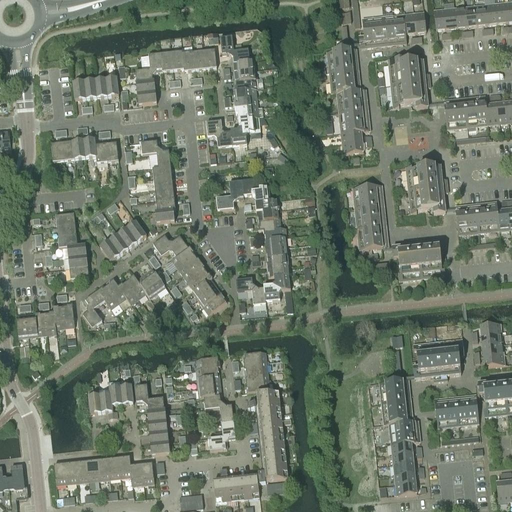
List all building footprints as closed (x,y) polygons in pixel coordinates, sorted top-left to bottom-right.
[(507,26),(505,6),(495,7),(497,27),(507,26)] [(495,7),(485,8),(487,28),(497,27),(495,7)] [(487,28),(485,8),(474,9),(477,29),(487,28)] [(474,9),(464,10),(467,30),(477,29),(474,9)] [(467,30),(464,10),(454,11),(456,31),(467,30)] [(454,11),(444,12),(446,32),(456,31),(454,11)] [(436,34),(446,32),(444,12),(434,13),(436,34)] [(413,16),(415,37),(426,35),(424,15),(413,16)] [(413,16),(403,17),(405,38),(406,38),(415,37),(413,16)] [(407,47),(406,38),(405,38),(403,17),(362,22),(365,51),(407,47)] [(234,54),(242,53),(241,47),(233,48),(232,39),(220,41),(222,58),(229,57),(230,59),(234,54)] [(248,52),(242,53),(234,54),(230,59),(231,60),(232,66),(250,64),(248,52)] [(336,96),(341,137),(361,135),(370,134),(365,93),(360,93),(356,52),(327,55),(331,97),(336,96)] [(215,53),(204,54),(206,72),(217,71),(215,53)] [(171,55),(173,74),(184,73),(182,56),(183,56),(182,54),(171,55)] [(195,73),(206,72),(204,54),(193,55),(195,73)] [(162,75),(173,74),(171,55),(160,57),(162,74),(162,75)] [(184,75),(195,73),(193,55),(183,56),(182,56),(184,73),(184,75)] [(150,72),(155,76),(156,75),(162,74),(160,57),(148,58),(150,72)] [(388,62),(390,78),(393,111),(399,111),(399,108),(427,105),(426,91),(430,91),(429,77),(424,78),(423,64),(406,66),(405,60),(388,62)] [(255,64),(250,64),(232,66),(233,76),(256,73),(255,64)] [(154,78),(155,76),(150,72),(135,74),(137,86),(154,84),(154,78)] [(257,83),(256,73),(233,76),(234,85),(257,83)] [(105,82),(108,101),(119,99),(116,81),(105,82)] [(97,102),(108,101),(105,82),(95,83),(97,102)] [(84,85),(86,103),(97,102),(95,83),(84,85)] [(258,92),(257,83),(234,85),(235,94),(233,94),(233,95),(258,92)] [(155,95),(155,92),(154,84),(137,86),(136,86),(137,97),(155,95)] [(75,104),(86,103),(84,85),(73,86),(75,104)] [(258,92),(233,95),(234,104),(257,102),(256,93),(258,92)] [(157,106),(155,95),(137,97),(138,108),(157,106)] [(486,108),(485,99),(443,104),(446,133),(488,128),(486,108)] [(259,101),(257,102),(234,104),(235,113),(260,111),(259,101)] [(508,126),(506,106),(496,107),(498,127),(508,126)] [(496,107),(486,108),(488,128),(498,127),(496,107)] [(262,110),(260,111),(235,113),(236,123),(238,123),(238,122),(253,121),(259,120),(263,120),(262,110)] [(260,135),(259,120),(253,121),(238,122),(238,123),(239,131),(242,131),(243,139),(246,139),(248,136),(260,135)] [(217,142),(220,142),(219,134),(222,133),(221,124),(206,126),(208,140),(214,140),(217,142)] [(247,148),(246,139),(243,139),(242,131),(239,131),(237,134),(231,135),(232,150),(247,148)] [(219,134),(220,142),(217,142),(218,151),(232,150),(231,135),(224,135),(222,133),(219,134)] [(362,145),(361,135),(341,137),(342,147),(362,145)] [(0,153),(3,153),(3,155),(11,154),(10,141),(3,142),(2,137),(0,137),(0,153)] [(273,140),(269,143),(274,150),(278,148),(273,140)] [(94,142),(83,143),(85,162),(96,161),(95,148),(94,142)] [(83,143),(73,145),(75,163),(85,162),(83,143)] [(142,158),(157,157),(160,152),(159,151),(158,144),(141,146),(142,158)] [(73,145),(62,146),(64,164),(75,163),(73,145)] [(362,145),(342,147),(343,158),(363,156),(362,145)] [(53,165),(64,164),(62,146),(51,147),(53,165)] [(105,147),(108,165),(119,164),(117,146),(105,147)] [(105,147),(95,148),(96,161),(96,167),(108,165),(105,147)] [(157,157),(158,171),(171,170),(169,153),(162,153),(160,152),(157,157)] [(280,156),(277,160),(285,166),(288,162),(280,156)] [(416,213),(445,210),(443,196),(448,196),(446,182),(442,183),(440,169),(412,172),(412,169),(406,170),(411,216),(417,216),(416,213)] [(152,171),(154,182),(172,180),(171,170),(158,171),(152,171)] [(154,182),(155,193),(173,191),(172,180),(154,182)] [(243,199),(252,198),(252,195),(260,194),(259,191),(257,189),(256,182),(241,184),(243,199)] [(231,200),(235,204),(236,202),(244,201),(243,199),(241,184),(229,185),(231,200)] [(388,250),(387,240),(381,188),(352,191),(359,253),(388,250)] [(270,205),(270,204),(269,190),(259,191),(260,194),(252,195),(252,198),(255,200),(255,206),(270,205)] [(155,193),(156,204),(174,202),(173,191),(155,193)] [(235,204),(231,200),(216,201),(217,214),(235,212),(234,205),(235,204)] [(313,200),(305,201),(306,208),(314,207),(313,200)] [(156,204),(157,214),(157,215),(173,213),(175,213),(174,202),(156,204)] [(256,216),(279,213),(278,204),(270,204),(270,205),(255,206),(256,216)] [(458,238),(499,234),(497,214),(496,205),(455,209),(458,238)] [(174,224),(173,213),(157,215),(157,214),(155,215),(156,226),(174,224)] [(257,225),(280,223),(279,213),(256,216),(257,225)] [(507,213),(497,214),(499,234),(509,233),(507,213)] [(57,230),(75,228),(74,217),(56,219),(57,230)] [(281,232),(280,223),(257,225),(258,235),(263,234),(281,232)] [(136,225),(127,231),(137,246),(146,240),(136,225)] [(76,239),(75,228),(57,230),(58,241),(76,239)] [(157,234),(154,230),(149,234),(152,238),(157,234)] [(137,246),(127,231),(118,238),(128,253),(137,246)] [(264,243),(287,241),(286,231),(281,232),(263,234),(264,243)] [(118,238),(109,244),(120,259),(128,253),(118,238)] [(59,252),(67,251),(67,250),(78,249),(76,239),(58,241),(59,252)] [(161,260),(169,255),(167,252),(174,248),(172,245),(169,245),(165,239),(153,248),(161,260)] [(180,240),(172,245),(174,248),(167,252),(169,255),(172,255),(176,260),(188,252),(188,251),(180,240)] [(265,253),(288,250),(287,241),(264,243),(265,253)] [(397,249),(398,261),(400,278),(398,278),(398,284),(445,279),(444,273),(442,273),(439,245),(425,246),(424,242),(411,243),(411,248),(397,249)] [(120,259),(109,244),(100,250),(111,265),(120,259)] [(86,248),(78,249),(67,250),(67,251),(68,261),(87,259),(86,248)] [(190,250),(188,251),(188,252),(176,260),(172,263),(177,271),(196,258),(190,250)] [(266,262),(289,260),(288,250),(265,253),(266,262)] [(183,279),(201,266),(196,258),(177,271),(183,279)] [(88,270),(87,259),(68,261),(70,272),(88,270)] [(152,267),(157,263),(154,259),(149,262),(152,267)] [(267,271),(290,269),(289,260),(266,262),(267,271)] [(157,263),(152,267),(155,272),(161,268),(157,263)] [(206,273),(201,266),(183,279),(188,286),(206,273)] [(289,278),(289,279),(291,279),(290,269),(267,271),(268,281),(274,280),(289,278)] [(89,281),(88,270),(70,272),(71,283),(89,281)] [(152,272),(144,278),(158,296),(165,291),(152,272)] [(188,286),(193,294),(194,294),(210,282),(212,281),(206,273),(188,286)] [(133,278),(126,284),(139,302),(146,297),(137,283),(133,278)] [(144,278),(137,283),(146,297),(150,302),(158,296),(144,278)] [(281,291),(281,294),(290,293),(289,279),(289,278),(274,280),(275,286),(273,289),(272,289),(273,292),(281,291)] [(251,294),(255,289),(254,288),(253,281),(236,283),(237,296),(251,294)] [(216,290),(210,282),(194,294),(193,294),(192,295),(197,303),(216,290)] [(113,283),(106,289),(119,307),(126,302),(127,301),(118,290),(118,289),(113,283)] [(126,284),(118,289),(118,290),(127,301),(126,302),(131,308),(139,302),(126,284)] [(265,305),(266,305),(280,303),(279,297),(281,294),(281,291),(273,292),(272,289),(272,287),(263,288),(263,290),(265,305)] [(111,313),(119,307),(106,289),(98,294),(105,304),(111,313)] [(255,289),(251,294),(253,309),(266,307),(266,305),(265,305),(263,290),(257,291),(255,289)] [(221,297),(216,290),(197,303),(203,311),(221,297)] [(94,313),(105,304),(98,294),(84,304),(88,310),(88,311),(94,313)] [(221,297),(203,311),(209,318),(227,305),(221,297)] [(181,308),(184,312),(190,309),(186,304),(181,308)] [(172,306),(167,309),(171,315),(175,311),(172,306)] [(63,309),(65,331),(75,330),(72,308),(63,309)] [(56,332),(65,331),(63,309),(53,310),(54,315),(56,332)] [(166,318),(171,315),(167,309),(162,313),(166,318)] [(190,309),(184,312),(188,317),(193,313),(190,309)] [(102,324),(94,313),(88,311),(88,313),(82,317),(92,332),(102,324)] [(45,316),(47,338),(57,337),(56,332),(54,315),(45,316)] [(38,339),(47,338),(45,316),(35,317),(38,339)] [(26,318),(28,340),(38,339),(35,317),(26,318)] [(19,342),(28,340),(26,318),(16,319),(19,342)] [(480,329),(481,339),(501,337),(500,327),(480,329)] [(502,347),(501,337),(481,339),(482,350),(502,347)] [(459,360),(464,360),(462,342),(413,348),(414,354),(416,353),(419,382),(433,381),(434,385),(447,383),(447,379),(461,377),(459,360)] [(483,360),(503,358),(502,347),(482,350),(483,360)] [(244,368),(266,365),(265,356),(243,358),(244,368)] [(505,368),(503,358),(483,360),(484,370),(505,368)] [(197,363),(198,373),(218,371),(220,371),(219,361),(197,363)] [(267,375),(266,365),(244,368),(245,377),(267,375)] [(196,373),(197,382),(219,380),(218,371),(198,373),(196,373)] [(37,373),(32,377),(35,381),(37,380),(38,379),(40,378),(37,373)] [(268,384),(267,375),(245,377),(246,387),(268,384)] [(484,420),(511,416),(511,381),(510,382),(510,378),(496,379),(497,383),(483,385),(486,414),(483,414),(484,420)] [(197,382),(198,392),(220,389),(219,380),(197,382)] [(389,427),(391,448),(411,445),(411,446),(420,445),(418,424),(413,424),(408,383),(379,386),(384,428),(389,427)] [(269,394),(268,384),(246,387),(247,396),(269,394)] [(131,388),(120,390),(122,408),(133,407),(131,388)] [(143,406),(145,407),(149,402),(147,388),(134,389),(136,407),(143,406)] [(199,401),(204,401),(221,399),(220,389),(198,392),(199,401)] [(112,409),(122,408),(120,390),(109,391),(110,397),(112,409)] [(288,482),(286,471),(278,395),(257,397),(264,462),(261,462),(262,473),(265,473),(266,484),(288,482)] [(113,415),(112,409),(110,397),(100,398),(102,416),(108,416),(109,422),(113,421),(112,415),(113,415)] [(91,417),(102,416),(100,398),(89,399),(91,417)] [(434,402),(437,431),(479,427),(476,398),(434,402)] [(205,413),(219,411),(223,407),(222,405),(221,399),(204,401),(205,413)] [(149,402),(145,407),(146,408),(147,415),(164,413),(163,401),(149,402)] [(219,411),(221,426),(234,424),(232,407),(225,408),(223,407),(219,411)] [(147,415),(148,426),(166,424),(165,413),(164,413),(147,415)] [(148,426),(149,436),(168,434),(166,424),(148,426)] [(234,424),(221,426),(223,440),(227,443),(229,442),(235,441),(234,424)] [(149,436),(150,447),(169,445),(168,434),(149,436)] [(226,445),(227,443),(223,440),(208,441),(210,454),(227,452),(226,445)] [(170,456),(169,445),(150,447),(152,458),(170,456)] [(391,448),(392,458),(412,456),(411,446),(411,445),(391,448)] [(392,458),(393,468),(413,466),(412,456),(392,458)] [(130,469),(131,469),(130,460),(119,461),(121,482),(131,481),(132,481),(130,469)] [(119,461),(108,462),(110,483),(121,482),(119,461)] [(108,462),(97,463),(99,484),(110,483),(108,462)] [(89,485),(99,484),(97,463),(86,464),(89,485)] [(78,486),(89,485),(86,464),(76,465),(78,486)] [(67,487),(78,486),(76,465),(65,467),(67,487)] [(141,467),(143,488),(154,487),(152,466),(141,467)] [(393,468),(394,478),(414,476),(413,466),(393,468)] [(67,487),(65,467),(54,468),(56,489),(67,487)] [(141,467),(131,469),(130,469),(132,481),(131,481),(132,490),(143,488),(141,467)] [(0,496),(3,496),(5,495),(14,494),(16,495),(23,494),(25,492),(24,487),(22,468),(11,470),(12,481),(3,482),(2,471),(0,470),(0,496)] [(394,478),(395,488),(415,486),(414,476),(394,478)] [(215,505),(248,502),(259,500),(257,479),(213,484),(215,505)] [(498,506),(509,505),(507,484),(496,485),(498,506)] [(267,487),(268,498),(284,496),(283,485),(267,487)] [(417,497),(415,486),(395,488),(396,499),(417,497)]
